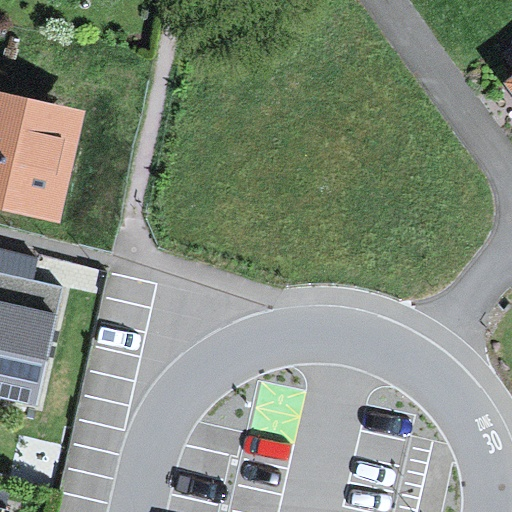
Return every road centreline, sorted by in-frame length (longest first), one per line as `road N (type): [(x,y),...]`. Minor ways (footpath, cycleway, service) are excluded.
road 1 (residential): [(137,511),(167,420),(196,381),(234,355),(326,333),(419,363)]
road 2 (residential): [(511,168),(384,0)]
road 3 (residential): [(419,363),(477,424),(494,511)]
road 4 (residential): [(419,363),(511,251)]
